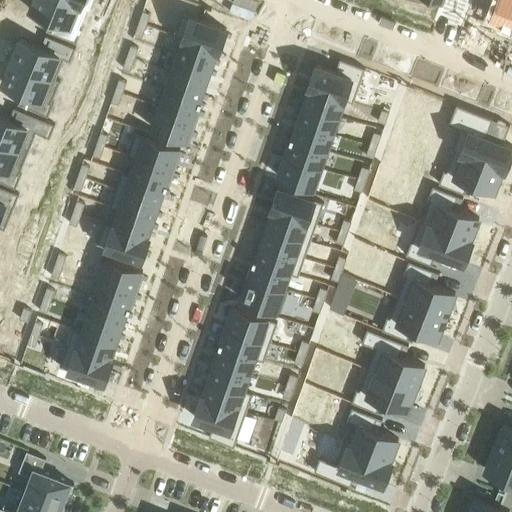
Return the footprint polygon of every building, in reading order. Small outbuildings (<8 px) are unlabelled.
[(30,0),(27,10),(50,19),(46,29),(76,42),(82,28),(73,24),(80,7),(82,8),(83,5),(71,0),(30,0)] [(511,0),(484,0),(482,5),(495,10),(494,12),(504,15),(503,18),(511,21),(511,0)] [(143,9),(139,21),(147,23),(151,12),(143,9)] [(182,12),(174,34),(183,37),(183,36),(217,48),(217,49),(219,50),(227,27),(182,12)] [(139,21),(135,32),(143,35),(147,23),(139,21)] [(19,35),(9,59),(54,77),(62,57),(71,60),(76,46),(46,34),(42,44),(19,35)] [(183,37),(177,53),(211,65),(217,49),(217,48),(183,36),(183,37)] [(131,44),(127,55),(135,58),(139,46),(131,44)] [(177,53),(172,70),(205,82),(211,65),(177,53)] [(127,55),(123,66),(131,69),(135,58),(127,55)] [(316,64),(308,86),(310,87),(311,86),(345,97),(344,98),(353,101),(365,67),(340,58),(336,70),(316,64)] [(9,59),(0,81),(0,83),(23,92),(18,103),(48,115),(54,101),(45,98),(54,77),(9,59)] [(166,86),(166,87),(200,99),(200,98),(205,82),(172,70),(166,86)] [(119,77),(115,89),(123,91),(127,80),(119,77)] [(161,85),(155,104),(159,105),(160,104),(196,117),(202,99),(200,98),(200,99),(166,87),(166,86),(161,85)] [(310,87),(305,103),(339,114),(344,98),(345,97),(311,86),(310,87)] [(115,89),(111,100),(119,103),(123,91),(115,89)] [(305,103),(299,120),(333,131),(339,114),(305,103)] [(457,103),(449,122),(460,126),(452,148),(454,149),(454,148),(504,167),(503,168),(505,169),(511,151),(511,144),(503,141),(486,135),(493,117),(457,103)] [(159,105),(152,126),(188,138),(196,117),(160,104),(159,105)] [(0,112),(0,140),(21,149),(30,128),(38,132),(44,118),(14,106),(10,116),(0,112)] [(382,110),(378,122),(385,124),(389,113),(382,110)] [(294,136),(293,137),(327,148),(333,131),(299,120),(294,136)] [(101,130),(97,142),(105,145),(109,133),(101,130)] [(135,131),(128,154),(137,157),(137,156),(173,168),(180,147),(135,131)] [(374,133),(370,144),(377,147),(381,136),(374,133)] [(291,135),(285,153),(321,165),(327,148),(293,137),(294,136),(291,135)] [(0,140),(0,180),(16,187),(22,173),(13,169),(21,149),(0,140)] [(97,142),(93,153),(101,156),(105,145),(97,142)] [(370,144),(366,156),(373,158),(377,147),(370,144)] [(445,168),(439,182),(470,193),(470,192),(465,190),(469,179),(474,181),(495,189),(497,185),(503,168),(504,167),(454,148),(454,149),(446,169),(445,168)] [(285,153),(278,174),(314,187),(321,165),(285,153)] [(131,172),(131,173),(165,185),(167,186),(173,168),(137,156),(137,157),(131,172)] [(82,162),(78,173),(86,176),(90,165),(82,162)] [(362,167),(358,178),(366,181),(370,170),(362,167)] [(122,169),(116,187),(159,202),(165,185),(131,173),(131,172),(122,169)] [(78,173),(74,185),(82,188),(86,176),(78,173)] [(358,178),(354,190),(362,192),(366,181),(358,178)] [(0,220),(7,204),(14,207),(20,193),(0,184),(0,220)] [(422,218),(422,219),(471,238),(471,237),(478,220),(479,216),(459,208),(453,206),(458,195),(463,197),(463,196),(433,184),(428,198),(430,199),(422,218)] [(279,186),(271,208),(273,209),(274,208),(317,223),(324,201),(279,186)] [(116,187),(110,205),(119,208),(119,207),(153,219),(159,202),(116,187)] [(77,199),(73,210),(81,213),(85,201),(77,199)] [(114,223),(113,224),(147,236),(148,235),(153,219),(119,207),(119,208),(114,223)] [(273,209),(268,225),(311,240),(317,223),(274,208),(273,209)] [(73,210),(69,221),(77,224),(81,213),(73,210)] [(420,218),(406,253),(437,265),(437,263),(432,261),(436,250),(441,253),(464,261),(473,238),(471,237),(471,238),(422,219),(422,218),(420,218)] [(105,220),(97,242),(142,258),(150,235),(148,235),(147,236),(113,224),(114,223),(105,220)] [(344,220),(340,231),(347,234),(351,222),(344,220)] [(268,225),(262,242),(305,257),(311,240),(268,225)] [(340,231),(336,242),(343,245),(347,234),(340,231)] [(256,258),(256,259),(290,271),(289,272),(299,275),(305,257),(262,242),(256,258)] [(59,251),(55,263),(63,266),(67,254),(59,251)] [(339,256),(335,267),(343,270),(347,258),(339,256)] [(107,257),(100,278),(136,291),(143,269),(107,257)] [(254,257),(248,275),(284,288),(284,287),(289,272),(290,271),(256,259),(256,258),(254,257)] [(406,273),(398,294),(450,315),(451,314),(450,313),(447,312),(454,295),(455,291),(435,283),(429,281),(434,270),(439,272),(439,271),(409,259),(404,273),(406,273)] [(55,263),(51,274),(59,277),(63,266),(55,263)] [(335,267),(331,279),(339,281),(343,270),(335,267)] [(248,275),(241,297),(281,311),(289,288),(284,287),(284,288),(248,275)] [(100,278),(94,295),(128,307),(127,308),(129,309),(136,291),(100,278)] [(47,286),(43,297),(51,300),(55,288),(47,286)] [(320,287),(316,299),(324,302),(328,290),(320,287)] [(388,314),(382,328),(413,340),(413,338),(408,336),(412,325),(418,327),(438,335),(440,331),(446,314),(449,315),(450,316),(450,315),(398,294),(390,315),(388,314)] [(94,295),(88,312),(122,324),(127,308),(128,307),(94,295)] [(43,297),(39,308),(47,311),(51,300),(43,297)] [(316,299),(312,310),(320,313),(324,302),(316,299)] [(233,305),(225,326),(270,342),(278,321),(233,305)] [(32,308),(24,306),(20,317),(28,320),(32,308)] [(82,329),(83,330),(116,341),(122,324),(88,312),(82,329)] [(36,320),(32,331),(39,334),(43,322),(36,320)] [(73,325),(67,343),(110,358),(110,357),(116,341),(83,330),(82,329),(73,325)] [(225,326),(219,344),(221,345),(221,344),(255,356),(255,357),(264,360),(270,342),(225,326)] [(367,327),(362,341),(375,346),(367,367),(420,387),(420,386),(419,386),(417,385),(423,368),(425,363),(404,355),(399,353),(403,343),(408,345),(409,343),(367,327)] [(32,331),(28,342),(35,345),(39,334),(32,331)] [(302,340),(298,352),(306,354),(310,343),(302,340)] [(67,343),(60,365),(105,380),(112,358),(110,357),(110,358),(67,343)] [(221,345),(216,361),(249,373),(255,357),(255,356),(221,344),(221,345)] [(298,352),(294,363),(302,366),(306,354),(298,352)] [(216,361),(210,378),(243,390),(244,389),(249,373),(216,361)] [(357,387),(352,400),(382,412),(383,410),(378,408),(382,398),(387,400),(408,408),(409,403),(416,387),(419,388),(420,388),(420,387),(367,367),(359,387),(357,387)] [(290,374),(286,386),(294,388),(298,377),(290,374)] [(204,394),(204,395),(247,410),(253,392),(244,389),(243,390),(210,378),(204,394)] [(286,386),(282,397),(290,400),(294,388),(286,386)] [(202,394),(194,416),(214,423),(209,435),(235,445),(247,410),(204,395),(204,394),(202,394)] [(352,405),(347,419),(358,423),(350,443),(350,444),(390,459),(397,442),(399,437),(378,429),(373,427),(377,417),(382,419),(383,417),(352,405)] [(278,408),(274,420),(282,422),(286,411),(278,408)] [(511,427),(503,424),(494,446),(511,452),(511,427)] [(320,456),(315,470),(349,483),(356,486),(356,484),(351,482),(356,472),(360,474),(384,482),(393,459),(390,459),(350,444),(350,443),(344,440),(335,462),(320,456)] [(511,452),(494,446),(486,469),(510,478),(505,491),(511,494),(511,452)] [(24,492),(61,507),(72,481),(41,469),(46,457),(27,450),(19,470),(31,475),(24,492)] [(475,497),(468,511),(511,511),(511,494),(505,491),(499,507),(475,497)] [(62,511),(64,508),(61,507),(24,492),(16,511),(14,511),(1,507),(0,509),(0,511),(62,511)]
